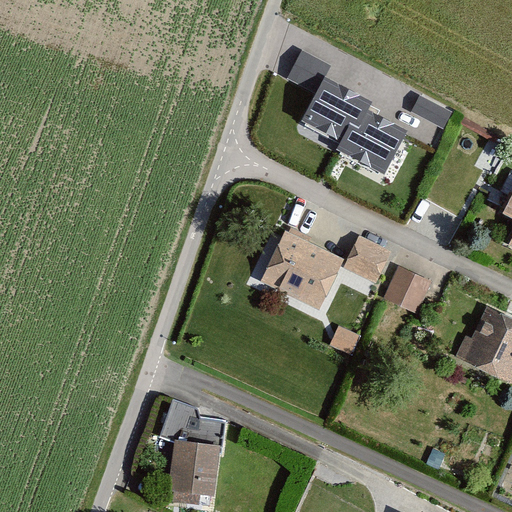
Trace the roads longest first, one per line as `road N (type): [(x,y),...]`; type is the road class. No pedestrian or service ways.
road 1 (unclassified): [(98,511),(225,149)]
road 2 (track): [(225,149),(276,0)]
